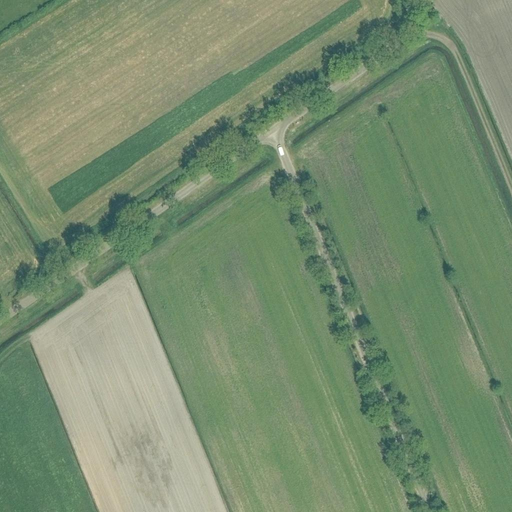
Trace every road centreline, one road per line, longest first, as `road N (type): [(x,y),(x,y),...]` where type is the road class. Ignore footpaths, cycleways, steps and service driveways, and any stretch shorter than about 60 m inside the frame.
road 1 (unclassified): [(428,511),(272,130)]
road 2 (unclassified): [(0,322),(272,130)]
road 3 (track): [(407,27),(447,47),(461,68),(511,192)]
road 4 (unclassified): [(272,130),(393,46),(410,21),(412,0)]
